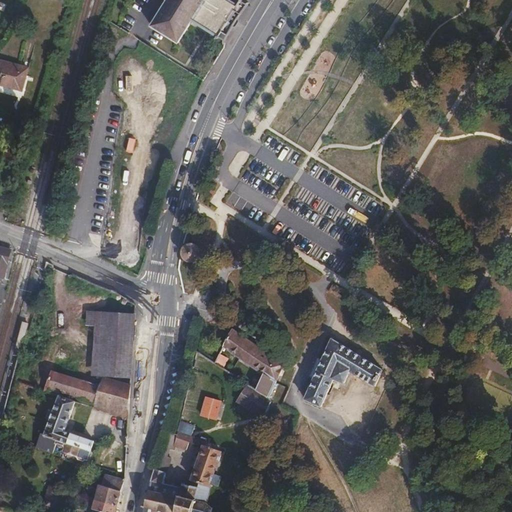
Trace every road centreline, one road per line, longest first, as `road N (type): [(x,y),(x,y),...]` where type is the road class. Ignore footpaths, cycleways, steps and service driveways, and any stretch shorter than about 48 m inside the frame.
road 1 (secondary): [(161,301),(189,160),(239,48),(272,0)]
road 2 (secondary): [(126,511),(161,301)]
road 3 (residential): [(0,230),(161,301)]
